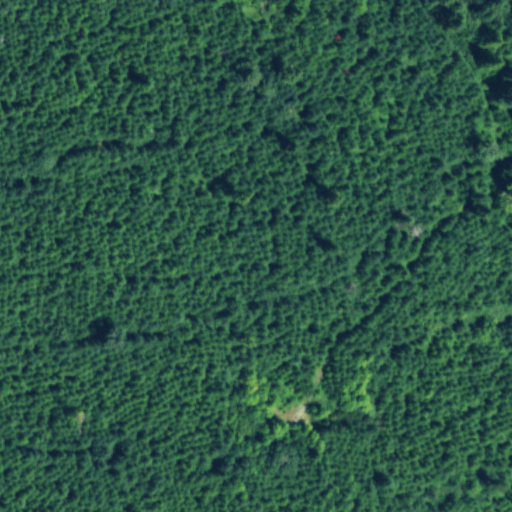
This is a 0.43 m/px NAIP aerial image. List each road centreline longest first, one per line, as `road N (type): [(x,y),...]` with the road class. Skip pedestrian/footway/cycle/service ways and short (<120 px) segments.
road 1 (track): [(239,511),(316,491),(405,432),(511,384),(481,0)]
road 2 (track): [(40,0),(125,32),(196,82),(274,177),(367,219),(511,255)]
